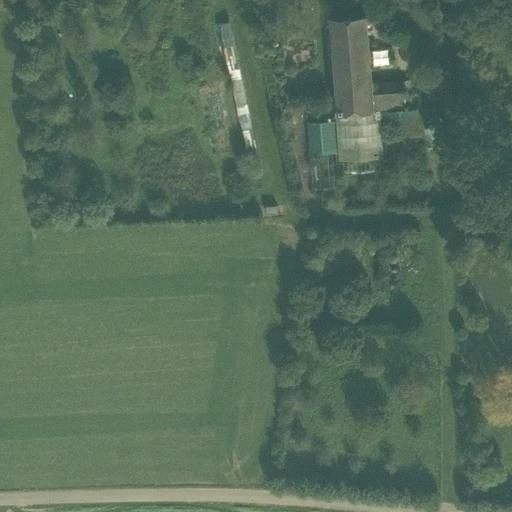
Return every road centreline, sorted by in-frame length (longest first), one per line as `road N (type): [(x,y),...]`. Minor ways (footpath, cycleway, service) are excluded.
road 1 (unclassified): [(0,500),(115,489),(420,511)]
road 2 (track): [(488,217),(299,221),(244,0)]
